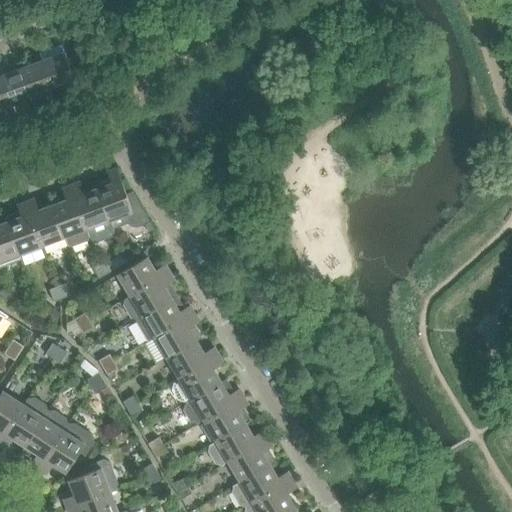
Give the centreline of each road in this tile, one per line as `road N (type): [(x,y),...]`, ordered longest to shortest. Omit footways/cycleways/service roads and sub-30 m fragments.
road 1 (residential): [(337,511),(123,147)]
road 2 (residential): [(0,193),(123,147)]
